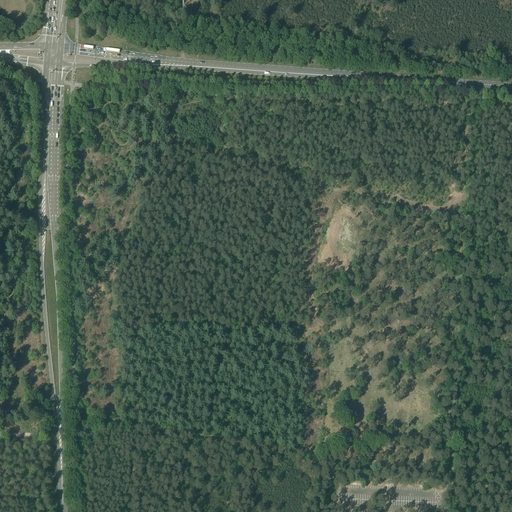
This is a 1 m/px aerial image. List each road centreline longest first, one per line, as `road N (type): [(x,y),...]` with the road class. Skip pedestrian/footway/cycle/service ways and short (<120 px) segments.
road 1 (unknown): [(132,511),(138,332),(110,302),(111,272),(150,188),(180,66)]
road 2 (track): [(460,255),(389,242),(353,245),(332,454),(442,477),(451,458)]
road 3 (primary): [(511,87),(159,65)]
road 4 (primary): [(63,511),(49,280)]
road 5 (primary): [(46,63),(40,219),(49,280)]
road 6 (track): [(451,458),(460,255)]
road 7 (primary): [(49,280),(58,106)]
road 8 (track): [(481,84),(468,111),(460,255)]
road 9 (track): [(511,491),(478,485),(488,440),(511,408)]
